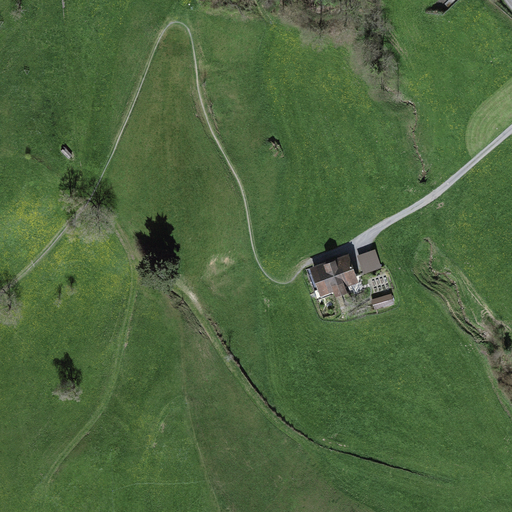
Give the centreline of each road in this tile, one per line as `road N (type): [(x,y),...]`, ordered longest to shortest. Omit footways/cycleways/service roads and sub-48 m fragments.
road 1 (track): [(280,272),(401,210),(511,130)]
road 2 (track): [(87,189),(0,281)]
